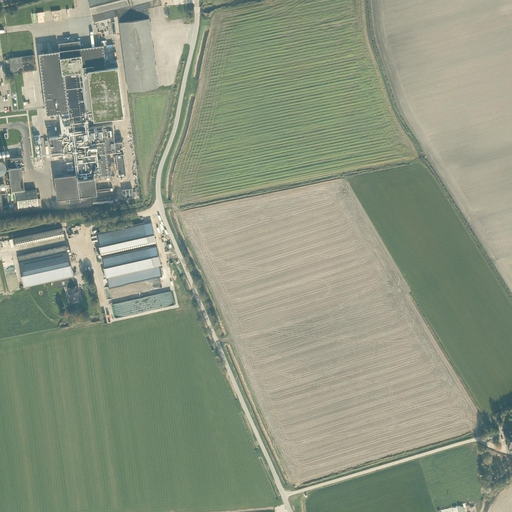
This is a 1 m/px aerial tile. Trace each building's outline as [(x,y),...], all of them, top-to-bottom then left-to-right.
[(119,16),(129,91),(158,88),(149,18),(148,8),(162,4),(160,0),(87,0),(94,22),(119,16)] [(115,142),(112,124),(89,127),(88,119),(94,118),(94,120),(124,116),(118,67),(106,68),(104,45),(81,48),(80,41),(59,44),(59,51),(39,53),(47,115),(59,113),(62,135),(50,137),(52,155),(74,152),(77,174),(54,177),(57,200),(97,195),(95,177),(110,175),(107,153),(116,152),(119,176),(127,175),(122,141),(115,142)] [(22,57),(19,57),(9,58),(11,72),(21,71),(24,71),(36,70),(34,56),(22,57)] [(10,158),(6,159),(7,168),(11,167),(11,168),(8,168),(11,191),(24,189),(21,170),(24,170),(23,160),(23,159),(22,159),(22,158),(21,157),(20,157),(19,157),(10,158)] [(35,189),(16,192),(16,193),(17,198),(18,208),(37,206),(35,189)] [(133,197),(132,189),(122,190),(123,198),(133,197)] [(145,222),(96,233),(102,258),(150,248),(151,247),(145,222)] [(14,246),(64,236),(62,228),(13,238),(14,246)] [(66,245),(18,256),(20,268),(24,287),(38,284),(45,282),(55,280),(56,288),(55,288),(67,286),(69,294),(70,294),(72,301),(81,299),(79,293),(77,285),(76,285),(75,286),(75,285),(73,276),(68,251),(66,245)] [(154,265),(150,248),(102,258),(106,275),(154,265)] [(154,265),(106,275),(109,287),(162,275),(160,263),(154,265)] [(20,288),(16,266),(5,268),(10,290),(20,288)] [(509,449),(511,447),(511,427),(503,431),(509,449)]
